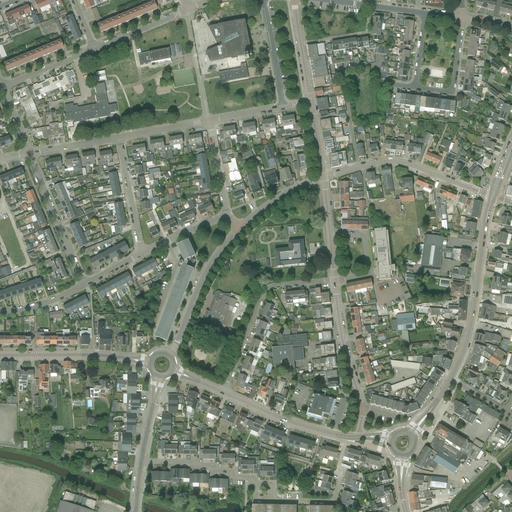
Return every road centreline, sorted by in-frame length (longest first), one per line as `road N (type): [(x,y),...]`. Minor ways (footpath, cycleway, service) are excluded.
road 1 (secondary): [(451,377),(472,316),(491,196)]
road 2 (residential): [(226,395),(273,286),(334,279)]
road 3 (unclassified): [(324,177),(401,162),(491,196)]
road 4 (tertiary): [(0,355),(106,355),(148,366)]
road 5 (unclassified): [(169,355),(207,271),(240,227)]
road 6 (residential): [(83,284),(29,154)]
road 7 (secondary): [(358,437),(293,424),(226,395)]
road 8 (unclassified): [(364,408),(334,279)]
